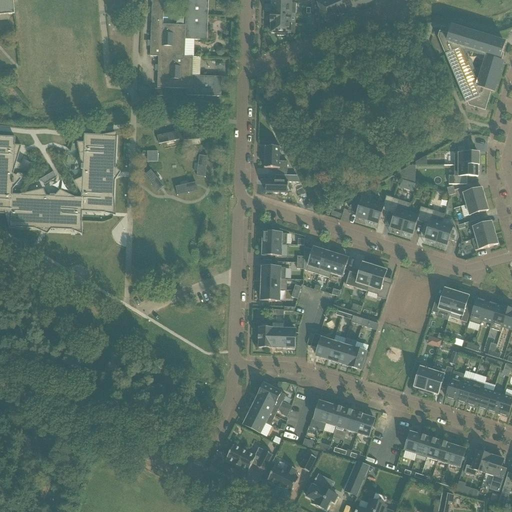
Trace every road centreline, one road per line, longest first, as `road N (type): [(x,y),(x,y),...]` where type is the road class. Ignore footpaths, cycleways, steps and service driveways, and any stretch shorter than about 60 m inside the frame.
road 1 (residential): [(233,366),(299,371),(511,438)]
road 2 (residential): [(237,200),(465,270),(511,257)]
road 3 (residential): [(126,306),(134,86)]
road 4 (residential): [(247,68),(416,0)]
road 5 (residential): [(190,482),(62,413)]
road 6 (residential): [(237,200),(247,68)]
road 7 (residential): [(190,482),(232,396),(233,366)]
